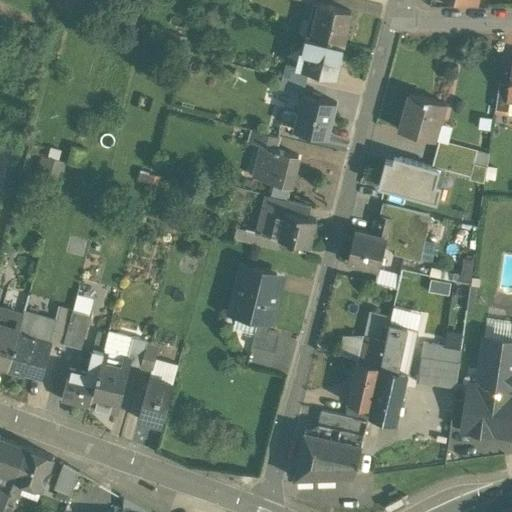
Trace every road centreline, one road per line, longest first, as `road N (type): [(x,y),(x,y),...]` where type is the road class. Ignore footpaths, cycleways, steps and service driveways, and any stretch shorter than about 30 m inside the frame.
road 1 (residential): [(259,507),(394,20)]
road 2 (residential): [(259,507),(0,421)]
